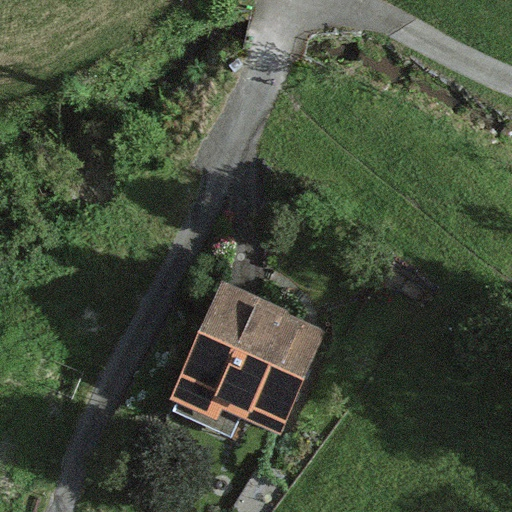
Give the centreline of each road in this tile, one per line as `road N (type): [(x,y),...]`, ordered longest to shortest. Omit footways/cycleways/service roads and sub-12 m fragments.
road 1 (track): [(287,0),(221,189),(109,389),(63,511)]
road 2 (track): [(352,0),(511,85)]
